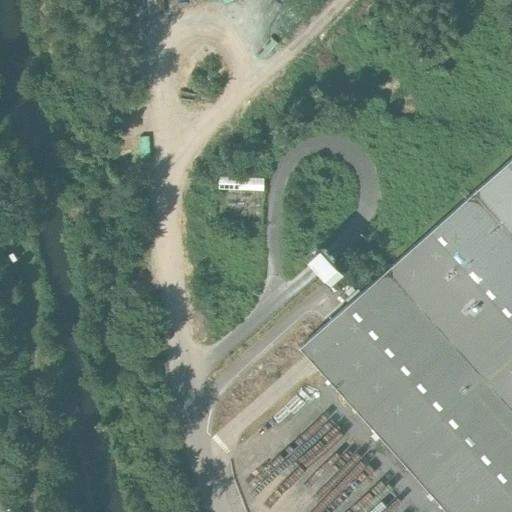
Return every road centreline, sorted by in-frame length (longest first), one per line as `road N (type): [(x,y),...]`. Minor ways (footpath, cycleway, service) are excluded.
road 1 (track): [(342,0),(236,92),(173,172),(162,228),(193,400)]
road 2 (unknown): [(164,137),(155,59),(175,23),(216,23),(261,72)]
